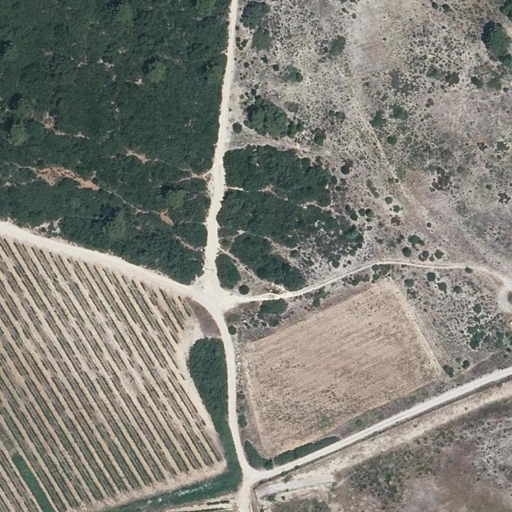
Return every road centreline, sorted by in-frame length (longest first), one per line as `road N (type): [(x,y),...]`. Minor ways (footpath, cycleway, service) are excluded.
road 1 (track): [(0,233),(218,296),(238,372),(253,511)]
road 2 (track): [(219,299),(290,292),(374,261),(462,267),(511,284)]
road 3 (track): [(511,377),(255,477)]
